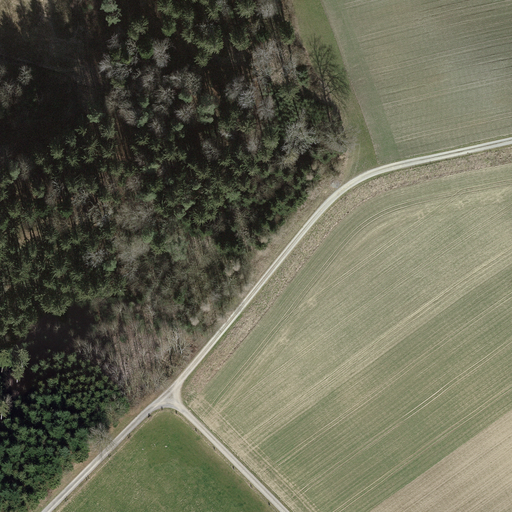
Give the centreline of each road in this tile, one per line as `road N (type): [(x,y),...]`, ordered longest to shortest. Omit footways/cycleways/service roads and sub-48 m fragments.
road 1 (track): [(511,142),(389,168),(331,199),(167,395),(49,511)]
road 2 (track): [(282,511),(167,395)]
